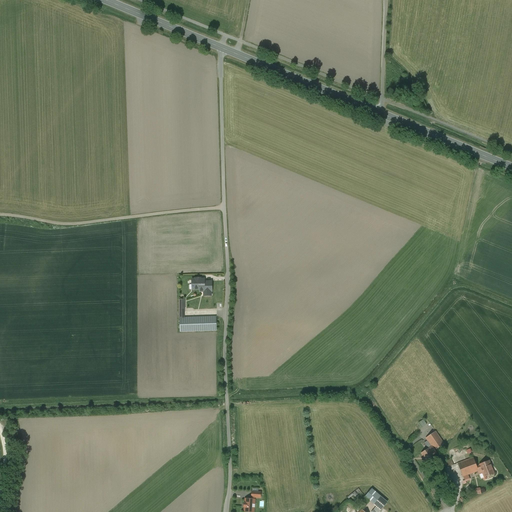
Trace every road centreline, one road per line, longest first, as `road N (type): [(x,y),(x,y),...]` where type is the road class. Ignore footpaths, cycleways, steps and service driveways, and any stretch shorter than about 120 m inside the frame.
road 1 (track): [(226,511),(222,48)]
road 2 (primary): [(511,167),(105,0)]
road 3 (track): [(223,207),(71,223),(0,214)]
